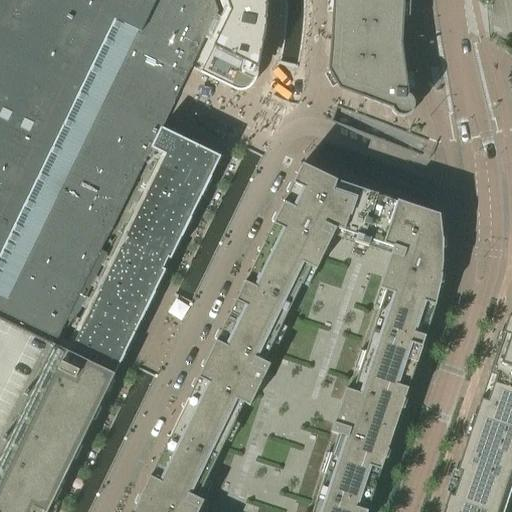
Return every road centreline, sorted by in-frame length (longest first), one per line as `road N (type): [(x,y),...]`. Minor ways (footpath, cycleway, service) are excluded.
road 1 (residential): [(470,189),(315,127),(285,139),(101,511)]
road 2 (residential): [(403,511),(473,303)]
